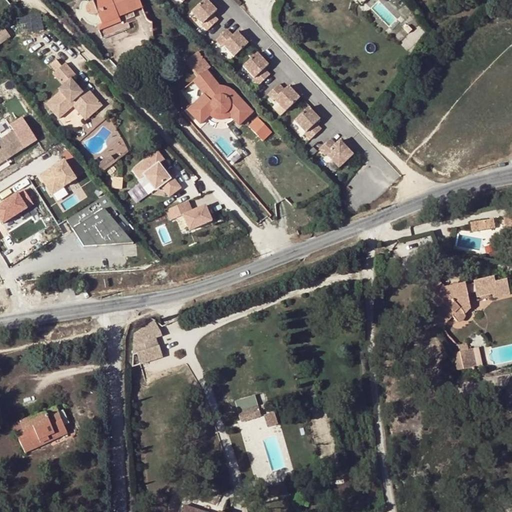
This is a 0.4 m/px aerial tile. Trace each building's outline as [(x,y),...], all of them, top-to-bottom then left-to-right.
[(97,27),(102,38),(129,27),(126,20),(134,16),(133,12),(132,9),(141,6),(138,0),(95,0),(88,3),(85,6),(85,8),(85,10),(86,14),(89,16),(93,16),(95,15),(96,15),(101,25),(97,27)] [(219,9),(208,0),(203,0),(189,15),(208,32),(217,22),(212,17),(219,9)] [(407,28),(402,22),(398,26),(404,31),(407,28)] [(0,43),(10,35),(2,26),(0,28),(0,43)] [(233,59),(249,44),(237,31),(233,35),(228,30),(216,40),(233,59)] [(209,67),(198,52),(186,61),(198,76),(206,69),(209,67)] [(260,86),(269,77),(264,72),(271,65),(259,52),(242,68),(260,86)] [(55,71),(61,66),(56,59),(50,65),(55,71)] [(59,92),(45,104),(59,120),(73,107),(77,104),(89,117),(103,106),(87,88),(83,92),(72,79),(76,75),(66,63),(61,66),(55,71),(52,74),(62,86),(57,90),(59,92)] [(241,124),(254,112),(233,88),(220,84),(206,69),(198,76),(193,81),(204,94),(186,109),(201,125),(211,117),(215,119),(228,119),(233,114),(241,124)] [(286,114),(303,98),(290,85),(284,90),(279,85),(268,95),(286,114)] [(77,104),(73,107),(85,121),(89,117),(77,104)] [(310,139),(320,128),(315,124),(320,118),(308,106),(292,121),(310,139)] [(259,116),(249,125),(264,141),(274,132),(259,116)] [(0,158),(4,156),(5,157),(8,155),(9,157),(16,152),(15,150),(23,145),(24,147),(36,139),(22,117),(9,124),(13,130),(0,138),(0,158)] [(338,168),(354,153),(342,139),(331,149),(326,144),(312,157),(318,164),(327,156),(338,168)] [(157,153),(134,170),(140,178),(143,175),(155,191),(161,187),(169,198),(182,189),(173,176),(169,179),(159,165),(164,161),(157,153)] [(0,158),(0,169),(9,164),(6,159),(9,157),(8,155),(5,157),(4,156),(0,158)] [(106,168),(117,162),(113,155),(102,162),(106,168)] [(64,159),(39,175),(51,194),(76,178),(64,159)] [(24,189),(0,204),(0,218),(3,223),(33,204),(24,189)] [(129,223),(105,195),(67,220),(84,247),(133,244),(121,230),(129,223)] [(187,202),(165,211),(170,221),(182,215),(189,231),(211,221),(205,206),(191,212),(187,202)] [(511,216),(503,218),(504,225),(507,226),(511,225),(511,238),(510,239),(511,251),(511,216)] [(495,219),(471,222),(473,231),(496,228),(495,219)] [(434,275),(422,287),(420,289),(438,308),(436,311),(446,322),(452,317),(454,320),(456,321),(458,321),(461,320),(463,319),(464,316),(464,314),(461,311),(469,303),(467,294),(475,292),(476,296),(491,293),(492,297),(509,293),(505,280),(494,282),(493,276),(473,281),(474,283),(465,285),(464,283),(446,287),(434,275)] [(461,311),(464,314),(470,309),(469,303),(461,311)] [(163,330),(155,319),(135,333),(134,366),(165,356),(161,345),(151,348),(149,340),(159,337),(165,336),(163,330)] [(159,337),(149,340),(151,348),(161,345),(159,337)] [(463,369),(471,367),(474,366),(470,349),(468,349),(467,343),(458,345),(461,360),(463,369)] [(477,347),(470,349),(474,366),(481,365),(477,347)] [(463,369),(461,360),(454,361),(456,370),(463,369)] [(238,410),(241,419),(242,422),(261,416),(257,405),(238,410)] [(23,430),(15,433),(24,452),(49,442),(47,436),(65,429),(63,426),(58,412),(56,409),(35,418),(37,423),(31,425),(29,420),(28,417),(19,421),(23,430)] [(58,412),(63,426),(69,423),(63,410),(58,412)] [(273,412),(263,416),(267,428),(277,425),(273,412)] [(12,424),(15,433),(23,430),(19,421),(12,424)] [(47,436),(49,442),(67,434),(65,429),(47,436)] [(284,481),(264,487),(267,498),(287,493),(284,481)]
